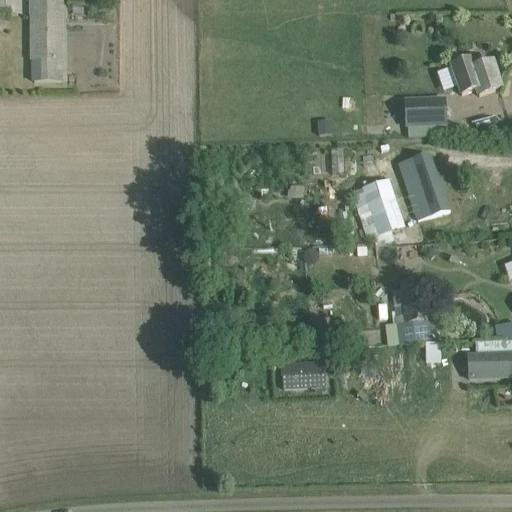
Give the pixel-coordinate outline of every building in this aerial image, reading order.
[(30,2),(30,21),(31,63),(32,63),(63,63),(62,2),(30,2)] [(451,68),(456,81),(460,94),(475,89),(479,98),(501,90),(492,64),(474,70),(471,62),(451,68)] [(446,128),(445,102),(403,104),(404,129),(415,129),(416,140),(438,139),(437,128),(446,128)] [(426,156),(407,163),(399,166),(417,223),(447,210),(426,156)] [(388,183),(352,196),(368,241),(368,242),(372,241),(389,235),(404,229),(404,228),(388,183)] [(401,292),(392,293),(394,307),(396,326),(399,346),(408,345),(431,342),(428,323),(423,283),(401,286),(401,292)] [(511,324),(494,327),(497,340),(511,337),(511,324)] [(511,343),(498,344),(475,344),(475,355),(511,353),(511,343)] [(440,365),(440,344),(425,344),(425,365),(440,365)] [(509,354),(467,356),(468,367),(468,382),(478,381),(510,380),(509,354)] [(282,366),(283,392),(307,391),(306,365),(282,366)]
